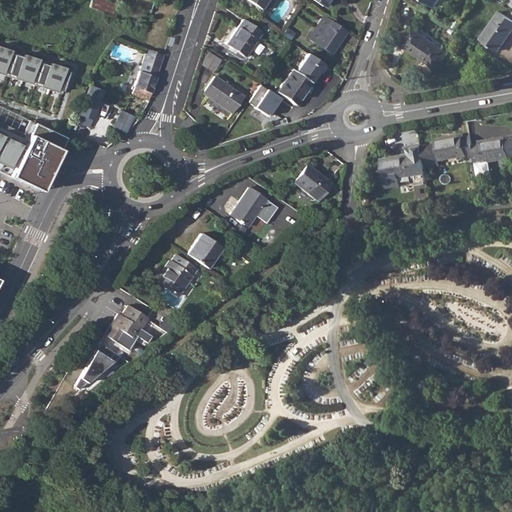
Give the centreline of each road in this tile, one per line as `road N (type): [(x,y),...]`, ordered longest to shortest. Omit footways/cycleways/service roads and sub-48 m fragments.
road 1 (secondary): [(0,388),(94,281)]
road 2 (secondary): [(377,117),(503,95)]
road 3 (secondary): [(215,165),(336,125)]
